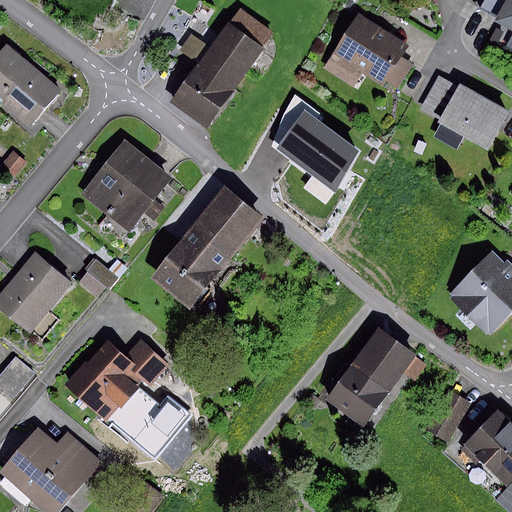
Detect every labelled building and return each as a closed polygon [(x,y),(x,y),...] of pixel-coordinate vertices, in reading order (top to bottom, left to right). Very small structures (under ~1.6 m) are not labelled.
[(92,0),(111,8),(114,0),(92,0)] [(485,0),(481,6),(497,16),(506,0),(485,0)] [(511,0),(506,0),(497,16),(495,19),(511,28),(511,37),(506,49),(511,52),(511,0)] [(276,35),(241,9),(211,50),(199,65),(172,102),(207,128),(276,35)] [(407,45),(359,14),(324,69),(353,87),(362,72),(382,85),(385,81),(397,89),(413,64),(400,56),(407,45)] [(180,51),(199,65),(211,50),(191,35),(180,51)] [(59,91),(7,46),(0,53),(0,103),(28,127),(59,91)] [(439,120),(458,87),(438,76),(420,110),(439,120)] [(509,113),(459,85),(458,87),(439,120),(438,122),(441,123),(433,137),(456,150),(464,136),(488,149),(509,113)] [(276,150),(278,148),(305,110),(317,119),(321,115),(295,94),(284,114),(271,147),(276,150)] [(305,110),(278,148),(336,192),(359,151),(317,119),(305,110)] [(156,169),(125,144),(84,195),(129,231),(170,180),(156,169)] [(12,151),(1,166),(15,177),(26,163),(12,151)] [(223,193),(152,283),(192,314),(263,225),(223,193)] [(492,252),(450,294),(452,296),(449,299),(485,335),(488,333),(491,336),(511,314),(511,265),(507,260),(503,263),(492,252)] [(71,287),(33,257),(0,296),(0,313),(29,337),(71,287)] [(118,277),(95,258),(85,270),(108,289),(118,277)] [(427,365),(376,330),(326,403),(365,429),(404,372),(416,381),(427,365)] [(107,340),(66,386),(107,420),(137,385),(142,379),(150,386),(168,366),(138,340),(124,355),(107,340)] [(5,369),(0,374),(0,386),(14,398),(35,374),(15,357),(5,369)] [(137,385),(107,420),(154,460),(191,416),(170,398),(162,407),(137,385)] [(471,408),(450,393),(425,429),(447,443),(471,408)] [(511,422),(499,410),(464,448),(506,487),(511,480),(511,422)] [(56,446),(37,429),(0,471),(0,472),(45,511),(58,511),(102,463),(67,433),(56,446)] [(152,511),(165,496),(128,467),(116,481),(139,499),(128,511),(152,511)] [(511,511),(511,485),(496,502),(508,511),(511,511)]
